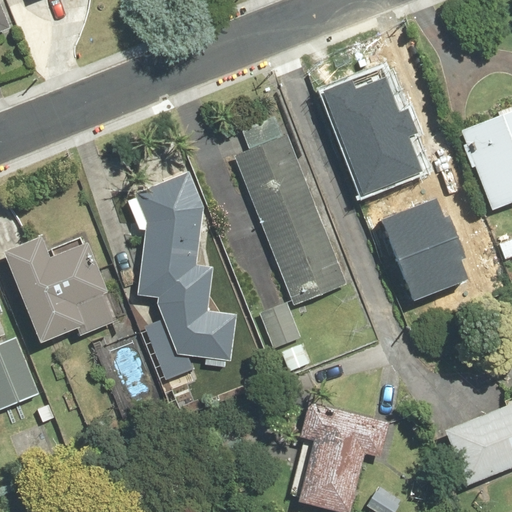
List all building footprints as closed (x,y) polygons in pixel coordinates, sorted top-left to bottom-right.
[(0,0),(0,33),(12,29),(0,0)] [(324,89),(362,196),(424,174),(411,139),(422,135),(412,109),(400,114),(383,68),(324,89)] [(511,109),(461,129),(492,209),(511,201),(511,109)] [(249,149),(234,155),(294,304),(348,283),(288,133),(282,136),(274,116),(241,129),(249,149)] [(134,192),(146,220),(137,293),(158,296),(157,302),(177,353),(231,359),(237,313),(207,310),(212,265),(198,264),(203,220),(208,218),(189,170),(134,192)] [(386,221),(416,300),(469,281),(440,201),(386,221)] [(41,234),(3,249),(39,340),(77,326),(80,335),(119,320),(87,240),(50,255),(41,234)] [(266,350),(295,339),(280,299),(251,310),(266,350)] [(303,340),(275,349),(282,372),(310,363),(303,340)] [(0,343),(0,408),(33,395),(15,351),(5,356),(0,343)] [(511,401),(444,427),(466,484),(511,466),(511,401)] [(390,421),(309,402),(301,435),(312,438),(298,499),(351,511),(365,453),(382,457),(390,421)] [(375,482),(359,504),(369,511),(388,511),(398,500),(375,482)]
